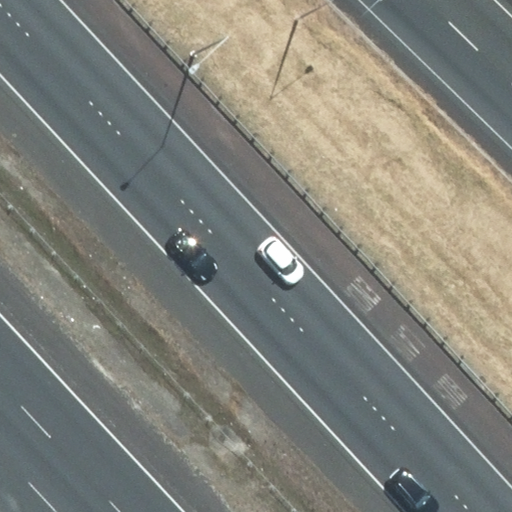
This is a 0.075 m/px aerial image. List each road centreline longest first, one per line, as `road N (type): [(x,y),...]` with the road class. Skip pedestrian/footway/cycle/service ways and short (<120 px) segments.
road 1 (motorway): [(0,16),(457,511)]
road 2 (motorway): [(120,511),(0,382)]
